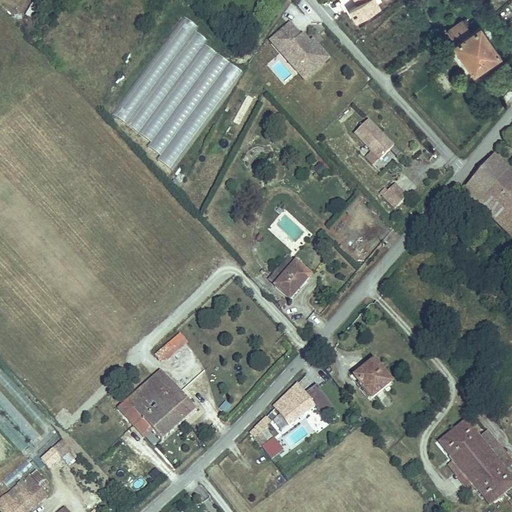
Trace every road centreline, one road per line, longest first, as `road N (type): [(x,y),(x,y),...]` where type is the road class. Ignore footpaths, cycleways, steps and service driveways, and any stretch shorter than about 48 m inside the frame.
road 1 (unclassified): [(146,511),(272,391),(464,171)]
road 2 (unclassified): [(309,0),(464,171)]
